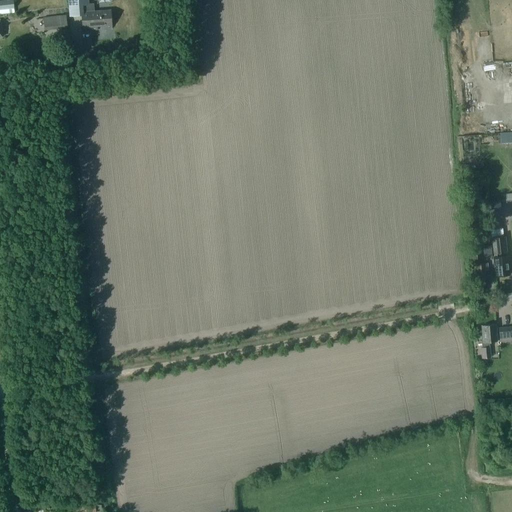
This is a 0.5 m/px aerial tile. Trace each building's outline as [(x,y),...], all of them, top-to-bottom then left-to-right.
[(6,1),(0,1),(0,10),(13,9),(12,0),(6,1)] [(69,6),(70,17),(82,16),(83,32),(98,31),(97,28),(112,27),(111,11),(95,12),(94,4),(69,6)] [(44,19),(45,31),(67,29),(66,16),(44,19)] [(511,134),(501,136),(502,145),(511,144),(511,134)] [(481,191),(472,192),(473,200),(482,200),(481,191)] [(501,226),(499,208),(488,210),(490,227),(501,226)] [(492,228),(492,236),(504,236),(503,228),(492,228)] [(507,252),(505,237),(492,239),(494,254),(494,258),(496,276),(509,275),(507,256),(506,256),(506,252),(507,252)] [(472,253),(474,280),(486,279),(485,270),(487,270),(486,264),(481,264),(480,245),(470,246),(471,253),(472,253)] [(491,257),(490,246),(483,246),(484,258),(491,257)] [(497,342),(495,325),(482,326),(483,340),(481,340),(481,344),(483,344),(483,348),(481,348),(481,358),(490,357),(489,342),(497,342)] [(511,326),(499,328),(500,343),(511,341),(511,326)] [(84,506),(84,511),(95,511),(95,509),(101,509),(101,501),(95,502),(95,505),(84,506)]
